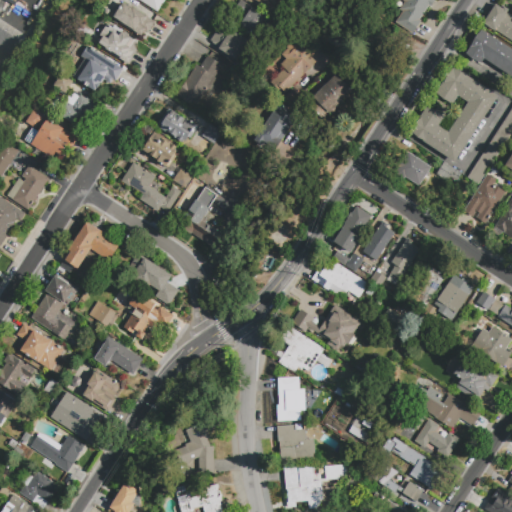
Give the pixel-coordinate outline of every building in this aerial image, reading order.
[(168,0),(159,15),(136,0),(168,0)] [(269,13),(259,7),(258,8),(250,3),(251,2),(252,0),(279,0),(276,5),(275,4),(269,13)] [(450,0),(445,8),(432,0),(428,6),(427,5),(419,16),(407,8),(411,1),(409,1),(409,0),(450,0)] [(231,20),(243,2),(279,26),(272,38),(266,34),(260,43),(247,35),(249,32),(231,20)] [(511,41),(496,31),(495,32),(484,24),(496,6),(503,10),(505,8),(509,11),(507,14),(511,17),(511,41)] [(156,22),(149,34),(145,32),(142,38),(124,26),(135,8),(156,22)] [(300,32),(306,21),(316,27),(310,38),(300,32)] [(351,43),(345,54),(317,39),(324,27),(351,43)] [(128,64),(106,50),(105,52),(102,49),(98,47),(104,37),(109,39),(116,28),(136,41),(131,49),(135,51),(131,57),(132,58),(128,64)] [(212,43),(218,34),(220,35),(224,30),(231,35),(232,32),(252,45),(245,57),(243,55),(238,63),(213,46),(214,44),(212,43)] [(466,54),(482,31),(511,50),(511,77),(484,59),(481,64),(466,54)] [(318,65),(286,96),(282,91),(280,93),(272,85),(286,71),(282,68),(287,62),(283,58),(289,51),(288,50),(299,40),(315,57),(312,59),(318,65)] [(124,70),(116,83),(113,81),(110,86),(104,81),(96,94),(72,78),(84,60),(81,58),(88,46),(124,70)] [(209,59),(223,68),(216,80),(218,82),(206,100),(204,98),(196,110),(178,99),(198,67),(202,70),(209,59)] [(261,72),(255,81),(236,68),(242,59),(261,72)] [(457,164),(411,134),(427,108),(439,107),(447,112),(444,117),(445,118),(440,127),(449,133),(469,103),(460,98),(456,104),(453,102),(451,103),(439,96),(438,94),(443,83),(445,84),(449,76),(455,68),(499,97),(457,164)] [(73,82),(65,95),(47,85),(56,71),(73,82)] [(337,77),(353,93),(343,103),(345,105),(333,117),(331,116),(324,123),(308,106),(337,77)] [(98,106),(91,116),(88,114),(86,118),(84,117),(82,121),(79,120),(74,127),(58,116),(71,98),(72,99),(74,96),(80,100),(82,98),(87,101),(88,100),(98,106)] [(26,122),(37,107),(49,116),(40,129),(38,127),(36,129),(26,122)] [(274,156),(256,143),(281,107),(299,119),(274,156)] [(199,130),(192,141),(190,139),(185,146),(159,129),(170,111),(199,130)] [(511,137),(480,187),(469,180),(511,113),(511,137)] [(33,145),(49,120),(76,138),(71,145),(60,138),(58,140),(68,146),(61,157),(56,153),(54,156),(52,155),(50,159),(37,150),(38,149),(33,145)] [(223,135),(215,146),(203,139),(211,127),(223,135)] [(178,159),(170,171),(141,151),(149,141),(147,140),(152,133),(179,151),(175,157),(178,159)] [(0,155),(7,144),(20,153),(4,179),(0,176),(0,155)] [(432,170),(420,189),(407,180),(405,182),(396,176),(400,169),(398,168),(403,161),(405,162),(409,155),(432,170)] [(462,176),(457,183),(452,180),(448,184),(437,177),(446,165),(462,176)] [(122,185),(135,166),(157,181),(150,191),(166,201),(171,194),(179,200),(169,215),(161,210),(162,208),(131,188),(130,189),(122,185)] [(30,168),(50,181),(30,213),(9,199),(20,181),(25,185),(27,181),(23,179),(30,168)] [(187,190),(175,183),(182,171),(194,179),(187,190)] [(470,206),(488,178),(497,184),(494,188),(502,193),(500,196),(503,198),(493,214),(494,215),(486,226),(478,221),(480,216),(477,214),(474,220),(470,217),(465,214),(470,206)] [(192,237),(180,228),(197,203),(198,203),(207,190),(218,198),(209,211),(210,212),(204,221),(208,223),(207,225),(225,237),(215,251),(193,235),(192,237)] [(511,239),(494,227),(507,208),(505,207),(511,197),(510,195),(511,192),(511,239)] [(0,198),(26,216),(22,224),(18,221),(15,226),(16,228),(12,233),(9,234),(8,237),(9,238),(2,249),(0,247),(0,198)] [(361,241),(351,256),(335,245),(357,212),(371,222),(359,239),(361,241)] [(120,247),(109,263),(91,251),(77,272),(73,269),(70,275),(66,272),(63,275),(58,271),(63,262),(62,262),(86,224),(93,229),(93,228),(106,236),(105,237),(120,247)] [(378,263),(364,254),(384,224),(389,228),(387,230),(396,236),(378,263)] [(401,282),(392,276),(397,268),(392,265),(409,240),(414,244),(412,246),(421,252),(401,282)] [(180,293),(170,308),(156,299),(160,293),(151,288),(149,292),(132,282),(135,277),(128,272),(139,256),(173,278),(169,286),(180,293)] [(357,275),(347,268),(354,258),(364,265),(357,275)] [(360,300),(349,294),(348,296),(333,287),(329,293),(315,285),(321,275),(322,276),(327,268),(333,272),(337,265),(354,276),(352,280),(356,283),(357,281),(368,288),(360,300)] [(411,304),(433,271),(446,280),(428,308),(421,304),(418,309),(411,304)] [(376,273),(387,281),(385,284),(393,289),(389,295),(370,283),(376,273)] [(473,288),(452,319),(433,306),(454,275),(473,288)] [(33,321),(36,316),(47,298),(48,299),(50,296),(47,294),(58,277),(80,292),(69,308),(65,306),(59,315),(55,321),(66,328),(60,338),(33,321)] [(495,300),(503,305),(504,306),(504,305),(511,310),(511,326),(481,306),(477,303),(484,292),(495,299),(495,300)] [(136,311),(129,307),(138,294),(156,306),(153,310),(158,312),(160,308),(173,317),(167,328),(154,320),(145,335),(146,336),(142,342),(124,329),(136,311)] [(97,302),(115,314),(106,328),(88,316),(97,302)] [(301,309),(314,319),(312,323),(320,329),(335,305),(363,322),(353,336),(360,341),(354,349),(347,344),(344,349),(341,347),(338,352),(327,345),(328,342),(309,329),(306,334),(292,324),(301,309)] [(367,319),(371,314),(383,322),(390,311),(407,322),(398,336),(387,329),(385,331),(367,319)] [(18,338),(25,327),(65,352),(57,364),(58,364),(52,373),(22,354),(28,344),(18,338)] [(471,347),(483,329),(489,333),(492,327),(511,340),(505,351),(509,353),(511,349),(511,350),(511,352),(503,367),(471,347)] [(325,352),(311,375),(304,370),(303,372),(299,370),(295,375),(280,365),(291,349),(281,342),(290,329),(325,352)] [(144,362),(134,377),(112,362),(106,371),(93,362),(108,338),(144,362)] [(472,355),(505,375),(492,396),(479,388),(481,384),(473,378),(459,369),(458,370),(451,365),(463,347),(471,352),(470,354),(472,355)] [(36,374),(31,381),(24,376),(19,383),(27,388),(20,399),(0,385),(0,371),(3,373),(8,366),(5,364),(10,357),(36,374)] [(362,358),(367,361),(361,372),(355,368),(362,358)] [(454,373),(446,385),(426,372),(434,360),(454,373)] [(119,384),(119,385),(119,387),(119,388),(105,411),(75,392),(74,391),(73,389),(74,386),(86,367),(106,379),(107,377),(119,384)] [(302,423),(279,424),(278,408),(280,408),(279,381),(300,380),(301,393),(306,393),(307,413),(301,414),(302,423)] [(336,388),(344,393),(341,398),(332,393),(336,388)] [(449,395),(481,415),(473,428),(460,420),(452,431),(435,420),(436,419),(416,406),(426,391),(428,392),(430,388),(443,397),(439,402),(443,405),(449,395)] [(0,425),(12,404),(3,400),(7,393),(0,389),(0,425)] [(91,436),(88,442),(50,417),(67,392),(94,410),(93,412),(102,418),(97,428),(96,427),(94,430),(92,429),(89,434),(91,436)] [(410,427),(419,413),(427,419),(418,433),(410,427)] [(430,422),(440,428),(436,434),(447,441),(450,435),(460,442),(448,461),(438,454),(440,452),(429,445),(426,450),(416,444),(430,422)] [(186,432),(204,425),(211,440),(209,442),(211,448),(216,449),(216,459),(214,460),(214,475),(201,475),(201,459),(190,463),(188,478),(179,478),(179,465),(174,453),(187,448),(186,447),(191,444),(186,432)] [(278,430),(295,429),(295,434),(307,433),(307,443),(315,442),(316,461),(296,462),(296,467),(283,468),(281,444),(279,444),(278,430)] [(85,449),(68,475),(56,467),(53,472),(43,466),(47,459),(32,449),(41,436),(62,450),(70,439),(85,449)] [(437,473),(428,487),(409,476),(415,466),(392,451),(389,457),(381,452),(389,439),(393,441),(394,438),(430,461),(427,466),(437,473)] [(296,508),(288,508),(284,470),(302,468),(302,470),(312,469),(313,482),(322,482),(323,501),(320,502),(320,505),(317,506),(317,509),(309,509),(308,503),(295,504),(296,508)] [(39,475),(60,489),(45,511),(21,496),(26,488),(22,486),(29,476),(35,480),(39,475)] [(404,490),(402,493),(397,490),(395,493),(381,484),(385,477),(404,490)] [(409,482),(424,491),(416,503),(402,494),(409,482)] [(218,484),(223,501),(220,502),(222,511),(204,511),(204,510),(195,511),(180,511),(174,488),(192,483),(194,491),(203,488),(202,485),(207,483),(208,487),(218,484)] [(107,511),(109,510),(108,509),(125,484),(136,491),(135,493),(138,495),(131,504),(134,505),(129,511),(107,511)] [(511,511),(486,511),(485,511),(498,492),(511,501),(511,511)] [(13,496),(14,495),(39,511),(2,511),(8,503),(9,503),(13,496)] [(377,496),(401,511),(372,511),(368,509),(377,496)]
